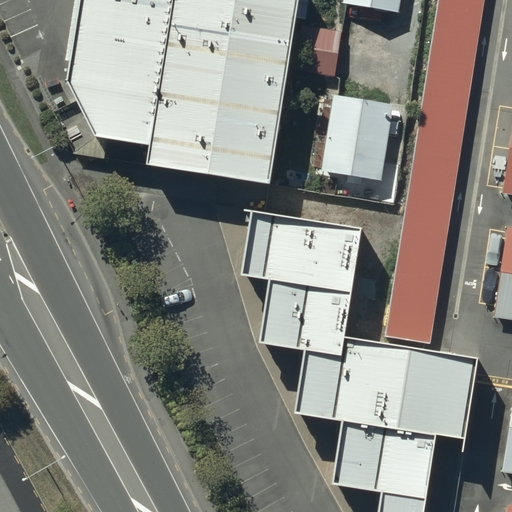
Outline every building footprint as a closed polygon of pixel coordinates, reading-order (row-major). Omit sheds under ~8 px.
[(83,0),(70,84),(99,139),(154,147),(151,167),(272,186),(301,0),(83,0)] [(404,0),(344,0),(344,8),(401,17),(404,0)] [(483,0),(435,0),(383,338),(431,345),(483,0)] [(340,28),(301,23),(295,69),(334,74),(340,28)] [(402,107),(337,97),(325,170),(390,180),(402,107)] [(363,233),(253,215),(242,282),(267,286),(256,353),(302,360),(292,423),(340,431),(330,491),(388,500),(385,511),(426,511),(439,438),(463,442),(475,369),(344,347),(363,233)] [(511,233),(497,315),(511,317),(511,233)]
